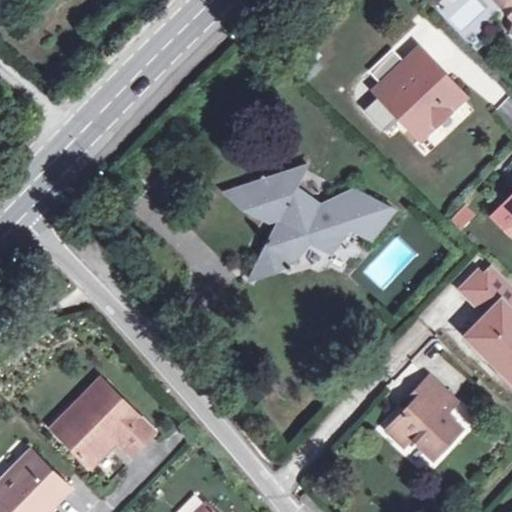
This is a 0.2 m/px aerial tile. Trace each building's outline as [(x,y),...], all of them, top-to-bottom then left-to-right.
[(511,0),(502,0),(511,10),(511,0)] [(466,96),(447,76),(443,80),(434,71),(439,67),(419,47),(374,90),(421,139),(466,96)] [(443,80),(447,76),(439,67),(434,71),(443,80)] [(273,82),(265,74),(259,81),(267,89),(273,82)] [(129,166),(126,163),(104,184),(126,208),(149,187),(166,172),(146,151),(129,166)] [(254,212),(258,211),(276,221),(250,273),(292,260),(305,235),(331,248),(344,222),(372,235),(388,205),(360,189),(319,202),(293,191),(307,164),(224,191),(254,212)] [(511,192),(491,214),(511,234),(511,192)] [(511,381),(511,380),(511,310),(501,300),(466,335),(461,339),(507,385),(511,381)] [(409,435),(431,455),(458,425),(442,412),(453,400),(425,375),(412,389),(416,392),(383,427),(401,443),(409,435)] [(81,413),(56,439),(88,471),(115,444),(128,458),(151,433),(98,381),(73,406),(81,413)] [(47,431),(56,439),(81,413),(73,406),(47,431)] [(0,480),(0,511),(37,511),(47,503),(49,506),(64,490),(27,453),(0,480)] [(47,503),(37,511),(42,511),(49,506),(47,503)]
